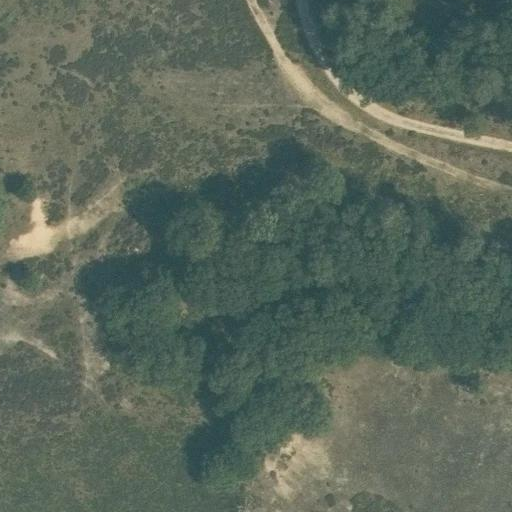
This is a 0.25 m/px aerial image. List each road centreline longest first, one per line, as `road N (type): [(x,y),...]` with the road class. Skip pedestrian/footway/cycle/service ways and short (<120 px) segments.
road 1 (track): [(248,0),(289,81),(319,111),(445,173),(511,188)]
road 2 (track): [(511,146),(415,126),(344,97),(313,59),(296,0)]
